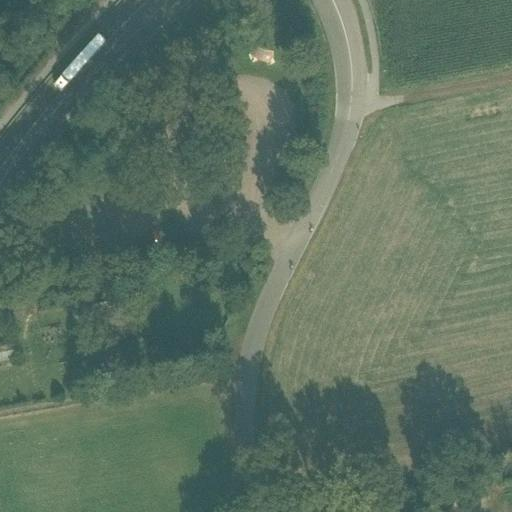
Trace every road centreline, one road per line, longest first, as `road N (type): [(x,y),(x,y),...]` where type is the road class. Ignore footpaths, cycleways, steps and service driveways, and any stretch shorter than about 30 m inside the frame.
road 1 (residential): [(330,0),(347,46),(352,110),(338,158),(261,320),(248,370),(256,511)]
road 2 (primary): [(0,174),(162,0)]
road 3 (track): [(352,110),(511,84)]
